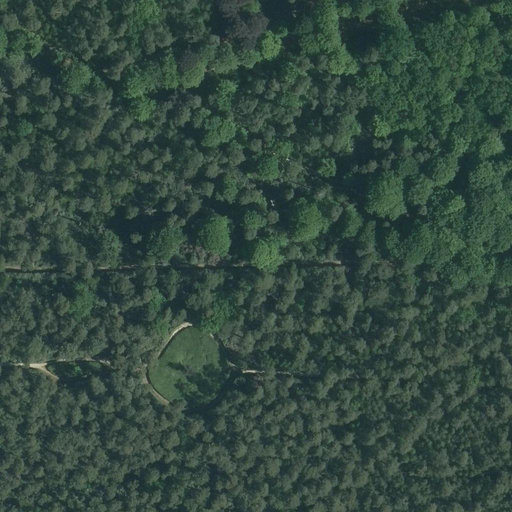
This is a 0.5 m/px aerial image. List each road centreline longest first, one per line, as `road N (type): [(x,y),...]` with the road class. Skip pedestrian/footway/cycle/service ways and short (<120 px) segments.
road 1 (track): [(494,258),(133,95)]
road 2 (track): [(133,95),(0,36)]
